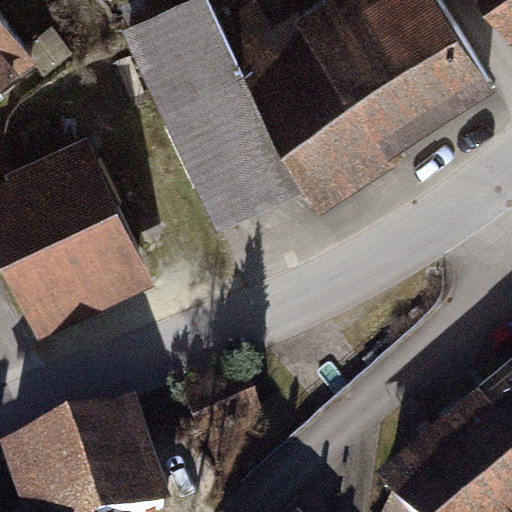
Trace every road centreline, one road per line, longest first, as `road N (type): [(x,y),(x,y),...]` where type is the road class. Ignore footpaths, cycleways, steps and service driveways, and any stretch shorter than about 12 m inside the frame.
road 1 (residential): [(0,428),(104,391),(491,188)]
road 2 (residential): [(511,281),(250,511)]
